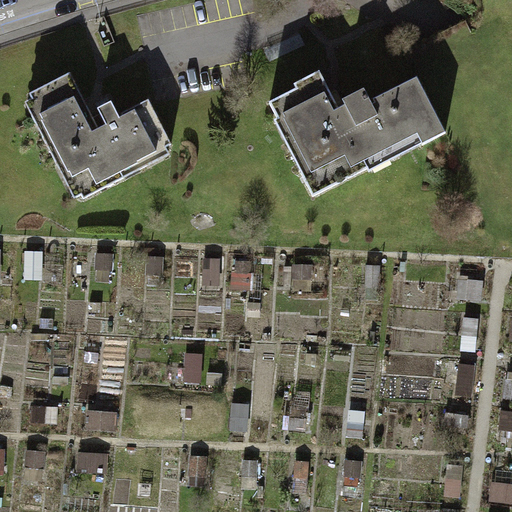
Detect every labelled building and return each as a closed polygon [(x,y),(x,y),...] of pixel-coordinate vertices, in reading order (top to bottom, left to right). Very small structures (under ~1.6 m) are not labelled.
[(296,89),(269,103),(278,121),(284,118),(310,169),(301,174),(313,197),(369,169),(366,162),(417,136),(422,145),(446,134),(417,78),(373,100),(375,103),(372,105),(364,90),(342,101),(345,106),(338,110),(319,72),(294,85),(296,89)] [(70,74),(30,95),(85,200),(125,178),(121,171),(171,145),(148,101),(122,114),(123,117),(120,119),(112,103),(103,107),(98,110),(106,126),(100,129),(70,74)] [(43,253),(25,252),(24,281),(41,281),(43,281),(43,253)] [(114,256),(96,254),(96,261),(95,271),(98,272),(97,283),(110,284),(111,272),(114,272),(114,256)] [(156,258),(147,257),(146,277),(147,277),(164,277),(165,258),(163,258),(156,258)] [(221,260),(204,260),(203,287),(220,287),(221,260)] [(253,262),(236,262),(236,273),(232,272),(231,291),(253,292),(254,275),(252,274),(253,262)] [(314,266),(293,266),(293,281),(294,281),(294,293),(313,293),(312,281),(314,281),(314,266)] [(381,267),(366,266),(366,289),(367,289),(378,289),(381,289),(381,288),(381,267)] [(469,281),(459,280),(458,291),(458,301),(467,302),(483,303),(483,302),(485,282),(469,281)] [(378,289),(367,289),(367,301),(378,301),(378,289)] [(480,320),(465,319),(461,353),(477,353),(480,320)] [(204,356),(185,354),(185,366),(184,384),(202,385),(204,356)] [(476,367),(460,365),(458,381),(457,397),(473,399),(476,367)] [(234,404),(232,404),(230,432),(235,432),(248,433),(250,406),(234,404)] [(50,408),(32,407),(31,425),(58,425),(58,408),(50,408)] [(309,409),(291,408),(290,419),(286,419),(285,419),(284,431),(286,431),(308,433),(309,409)] [(366,413),(350,411),(347,438),(364,439),(365,422),(366,413)] [(97,413),(87,412),(86,431),(117,433),(118,414),(97,413)] [(511,412),(502,412),(500,432),(511,432),(511,412)] [(451,414),(446,414),(444,432),(468,435),(470,417),(451,414)] [(46,453),(27,451),(25,469),(26,469),(25,477),(25,482),(43,483),(43,470),(45,470),(46,453)] [(109,455),(78,453),(78,464),(77,474),(108,475),(109,455)] [(198,458),(191,457),(189,477),(190,477),(189,488),(206,489),(208,458),(198,458)] [(259,462),(243,461),(243,473),(242,490),(258,491),(259,462)] [(364,463),(344,461),(343,478),(362,480),(364,463)] [(310,463),(295,462),(294,479),(294,481),(293,495),(308,496),(309,480),(310,463)] [(464,467),(449,466),(447,480),(445,498),(461,499),(464,467)] [(511,485),(492,483),(491,503),(511,505),(511,485)]
